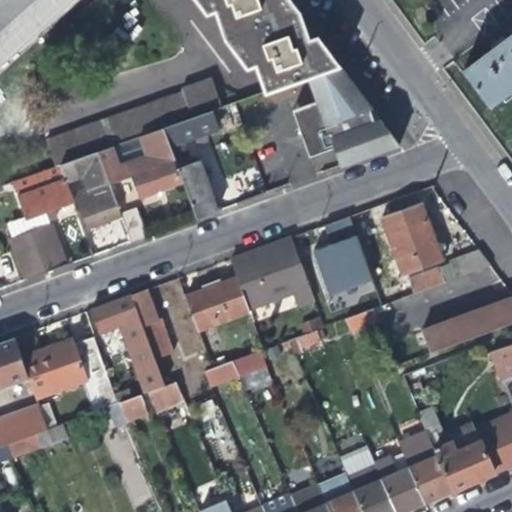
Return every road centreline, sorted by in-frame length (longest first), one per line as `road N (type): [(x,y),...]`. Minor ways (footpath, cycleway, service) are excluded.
road 1 (residential): [(464,143),(0,308)]
road 2 (residential): [(464,143),(350,0)]
